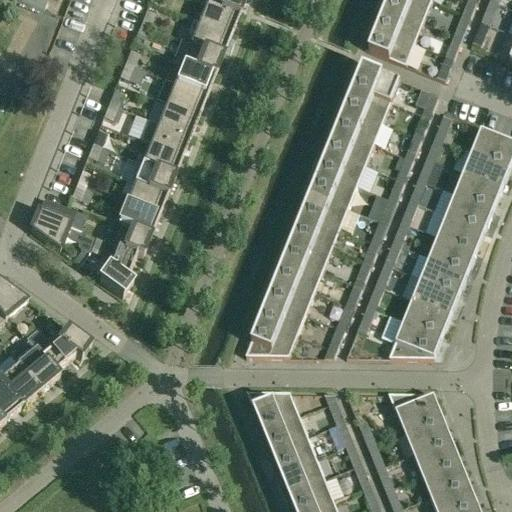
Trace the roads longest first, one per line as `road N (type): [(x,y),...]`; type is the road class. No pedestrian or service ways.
road 1 (residential): [(484,379),(166,377)]
road 2 (residential): [(15,236),(107,0)]
road 3 (residential): [(2,511),(166,377)]
road 4 (residential): [(166,377),(1,259)]
road 5 (residential): [(484,379),(490,307),(511,237)]
road 6 (residential): [(166,377),(220,511)]
road 7 (residential): [(502,501),(488,450),(484,379)]
